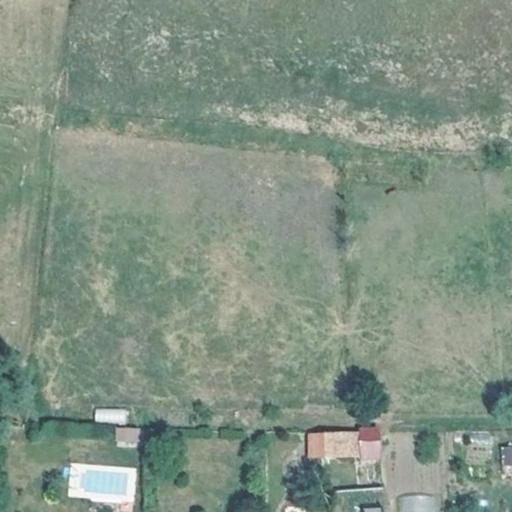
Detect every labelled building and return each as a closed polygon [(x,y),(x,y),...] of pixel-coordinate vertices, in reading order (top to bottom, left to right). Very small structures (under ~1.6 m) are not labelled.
[(125,421),(125,409),(96,409),(96,421),(125,421)] [(354,420),(322,421),(323,442),(354,442),(354,420)] [(115,443),(138,443),(138,428),(116,428),(115,443)] [(511,436),(499,437),(499,453),(511,453),(511,436)] [(364,496),(364,511),(384,511),(383,495),(364,496)] [(399,495),(399,511),(437,511),(437,495),(399,495)]
